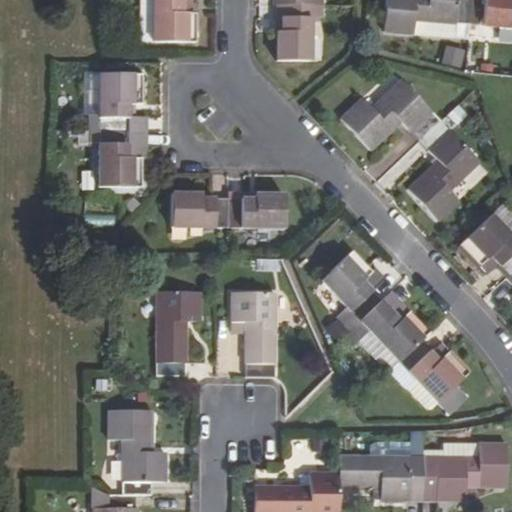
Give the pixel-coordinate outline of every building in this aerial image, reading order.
[(151,43),(150,0),(139,0),(139,43),(151,43)] [(150,0),(151,43),(195,44),(195,15),(181,14),(181,0),(150,0)] [(385,0),(383,34),(412,36),(414,22),(466,26),(468,0),(385,0)] [(511,0),(468,0),(466,26),(511,30),(511,0)] [(309,6),(280,6),(280,31),(275,31),(275,61),(309,63),(309,20),(324,20),(324,6),(309,6)] [(444,46),(442,65),(462,67),(464,48),(444,46)] [(128,132),(146,132),(146,116),(128,117),(128,104),(141,105),(141,75),(98,74),(98,132),(128,132)] [(362,100),(340,120),(369,151),(401,124),(418,143),(440,121),(402,80),(370,109),(362,100)] [(437,164),(407,191),(437,223),(459,202),(450,191),(479,163),(440,121),(418,143),(437,164)] [(98,132),(98,188),(140,188),(140,159),(128,158),(128,132),(98,132)] [(171,195),(170,229),(225,230),(226,200),(200,200),(200,195),(171,195)] [(226,200),(225,230),(288,230),(288,196),(251,196),(251,201),(226,200)] [(511,237),(490,214),(458,245),(479,265),(488,256),(507,276),(511,271),(511,237)] [(352,251),(320,280),(359,321),(381,300),(362,280),(372,271),(352,251)] [(157,293),(156,377),(186,377),(186,323),(214,323),(214,294),(157,293)] [(242,324),(242,379),(273,379),(274,294),(214,294),(214,323),(242,324)] [(359,321),(348,331),(357,341),(368,330),(399,362),(420,341),(430,332),(409,309),(399,319),(381,300),(359,321)] [(420,341),(399,362),(437,402),(469,373),(448,351),(438,361),(420,341)] [(122,442),(122,496),(136,497),(151,497),(151,484),(164,484),(164,454),(151,454),(151,413),(107,411),(107,442),(122,442)] [(109,443),(110,484),(119,484),(118,442),(109,443)] [(442,458),(423,457),(421,488),(421,500),(435,500),(464,501),(465,488),(506,488),(506,445),(477,444),(477,458),(442,458)] [(477,444),(442,444),(442,458),(477,458),(477,444)] [(338,475),(337,488),(379,487),(379,500),(421,500),(421,488),(423,457),(338,456),(338,475)] [(254,486),(253,511),(337,511),(337,488),(338,475),(307,476),(306,487),(254,486)] [(122,496),(107,496),(106,510),(95,510),(94,511),(136,511),(136,497),(122,496)]
